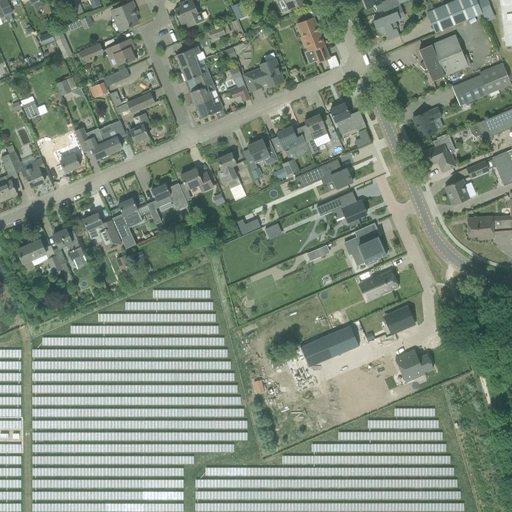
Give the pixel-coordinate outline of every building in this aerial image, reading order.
[(12,13),(6,0),(0,0),(0,4),(8,24),(14,21),(11,14),(12,13)] [(72,0),(79,15),(83,14),(77,0),(72,0)] [(91,0),(89,1),(92,9),(101,5),(98,0),(91,0)] [(186,23),(188,27),(204,21),(200,12),(198,13),(192,0),(188,0),(179,4),(181,7),(175,10),(181,25),(186,23)] [(276,0),(282,13),(288,10),(289,10),(307,2),(306,0),(276,0)] [(363,0),(367,9),(375,5),(378,12),(395,6),(400,3),(398,0),(388,0),(380,3),(378,0),(363,0)] [(427,13),(435,33),(482,13),(476,0),(456,0),(457,0),(436,9),(427,13)] [(487,0),(476,0),(480,9),(489,5),(490,5),(487,0)] [(511,0),(499,0),(501,10),(511,8),(511,0)] [(117,18),(122,30),(138,23),(133,12),(136,11),(132,2),(111,11),(114,20),(117,18)] [(240,2),(231,6),(236,17),(244,14),(245,13),(240,2)] [(42,6),(46,14),(51,12),(48,3),(42,6)] [(386,16),(373,22),(376,29),(377,32),(379,33),(381,34),(383,34),(386,33),(389,41),(400,36),(396,29),(398,28),(395,21),(400,20),(405,17),(403,12),(398,14),(395,6),(383,11),(386,16)] [(511,8),(501,10),(505,47),(511,45),(511,8)] [(89,16),(82,18),(85,27),(92,25),(89,16)] [(312,50),(318,64),(329,60),(326,51),(327,51),(314,17),(297,24),(308,51),(312,50)] [(274,22),(267,25),(270,30),(277,27),(274,22)] [(209,31),(212,40),(226,34),(222,25),(209,31)] [(55,31),(52,32),(54,36),(57,42),(64,59),(65,59),(72,56),(72,55),(63,34),(61,29),(55,31)] [(51,32),(39,37),(43,46),(55,41),(51,32)] [(455,35),(397,59),(410,91),(468,66),(455,35)] [(106,49),(114,68),(125,63),(126,65),(137,60),(134,54),(133,54),(130,48),(134,46),(131,39),(106,49)] [(80,52),(84,63),(91,60),(89,57),(103,51),(100,44),(80,52)] [(176,55),(181,68),(203,59),(205,58),(202,51),(200,52),(198,46),(185,52),(176,55)] [(223,51),(228,62),(237,58),(233,47),(223,51)] [(243,75),(250,92),(262,87),(261,85),(267,83),(268,88),(284,82),(276,59),(275,59),(273,53),(264,57),(266,62),(260,65),(261,68),(243,75)] [(196,62),(181,68),(186,81),(194,78),(197,84),(211,78),(206,66),(199,68),(196,62)] [(452,87),(460,105),(511,84),(503,63),(480,72),(481,75),(452,87)] [(229,70),(233,81),(242,77),(238,67),(229,70)] [(103,78),(107,87),(130,77),(126,68),(103,78)] [(199,89),(191,92),(196,105),(211,99),(209,93),(216,90),(211,78),(197,84),(199,89)] [(71,92),(65,79),(56,84),(61,96),(71,92)] [(97,85),(95,86),(99,96),(107,93),(107,91),(103,83),(97,85)] [(245,85),(237,88),(238,90),(239,92),(240,96),(243,101),(250,99),(245,85)] [(109,94),(114,106),(121,104),(116,92),(109,94)] [(116,108),(118,114),(130,110),(131,113),(155,103),(151,93),(127,103),(116,108)] [(215,113),(218,119),(224,117),(223,117),(225,116),(223,110),(223,109),(218,96),(196,105),(201,118),(215,113)] [(27,103),(23,105),(23,106),(25,111),(26,113),(28,119),(39,114),(37,109),(34,101),(27,103)] [(12,105),(14,111),(21,109),(19,102),(12,105)] [(336,122),(341,135),(356,128),(357,131),(366,127),(359,111),(349,115),(344,104),(330,110),(335,122),(336,122)] [(413,118),(421,137),(430,133),(437,131),(433,121),(442,117),(438,108),(429,112),(429,111),(422,114),(413,118)] [(481,134),(485,143),(492,140),(490,137),(511,128),(511,127),(511,108),(476,124),(477,124),(470,127),(472,134),(476,137),(481,134)] [(130,131),(135,143),(148,137),(145,129),(150,127),(145,114),(133,119),(137,128),(130,131)] [(308,144),(312,154),(318,152),(316,146),(329,140),(326,134),(327,134),(324,126),(319,115),(312,118),(311,116),(304,119),(305,121),(304,121),(306,125),(299,128),(308,144)] [(114,131),(102,136),(109,154),(122,148),(118,138),(125,135),(119,121),(111,124),(114,131)] [(291,127),(277,133),(281,143),(282,145),(289,161),(310,152),(299,128),(293,130),(291,127)] [(91,149),(96,160),(109,154),(102,136),(98,128),(85,134),(82,128),(75,131),(79,142),(84,152),(91,149)] [(365,129),(358,132),(360,139),(363,145),(370,142),(365,129)] [(438,162),(442,172),(455,166),(450,154),(456,152),(449,135),(433,142),(436,147),(426,151),(432,164),(438,162)] [(38,143),(45,160),(52,157),(45,140),(38,143)] [(262,140),(248,146),(252,157),(255,164),(275,155),(269,141),(264,143),(262,140)] [(61,163),(65,173),(80,166),(75,155),(75,154),(72,148),(53,156),(57,164),(61,163)] [(492,158),(504,186),(511,182),(511,149),(501,154),(492,158)] [(9,155),(15,171),(23,167),(16,152),(9,155)] [(217,159),(217,160),(221,170),(218,172),(222,181),(223,184),(227,182),(230,189),(241,184),(238,177),(236,178),(231,167),(236,164),(236,162),(232,153),(224,156),(222,155),(217,157),(217,159)] [(5,165),(9,174),(15,171),(9,155),(1,158),(5,165)] [(27,178),(31,188),(45,182),(40,170),(46,168),(41,159),(35,161),(36,163),(21,170),(25,179),(27,178)] [(337,159),(305,173),(306,174),(306,175),(310,184),(321,180),(323,185),(333,181),(337,189),(352,182),(348,173),(346,168),(342,170),(337,159)] [(282,165),(288,178),(300,173),(294,160),(282,165)] [(466,169),(470,178),(488,170),(485,162),(466,169)] [(196,168),(180,175),(184,183),(187,190),(199,185),(202,192),(213,187),(211,182),(207,173),(199,176),(196,168)] [(255,169),(251,171),(254,178),(255,179),(262,176),(262,175),(259,168),(257,168),(256,169),(255,169)] [(0,178),(0,187),(5,199),(17,194),(12,185),(11,180),(10,180),(8,175),(0,178)] [(445,187),(452,206),(469,199),(463,185),(464,185),(462,180),(445,187)] [(147,205),(156,225),(161,222),(155,208),(172,201),(176,210),(188,205),(178,183),(171,187),(168,189),(166,184),(151,190),(156,201),(147,205)] [(241,184),(230,189),(235,200),(235,201),(241,198),(240,195),(239,190),(243,189),(241,184)] [(352,192),(316,207),(320,216),(332,211),(341,207),(345,216),(350,227),(360,223),(358,218),(366,215),(360,201),(357,202),(352,192)] [(221,193),(212,197),(213,198),(215,204),(223,200),(221,193)] [(511,234),(511,237),(511,193),(510,194),(510,199),(509,199),(511,216),(475,219),(475,222),(468,222),(469,237),(484,236),(484,239),(493,238),(493,235),(511,234)] [(132,219),(135,225),(142,221),(137,210),(137,209),(133,198),(124,202),(124,201),(119,203),(120,204),(118,205),(122,214),(123,216),(126,222),(132,219)] [(85,219),(83,220),(87,229),(88,231),(91,236),(100,233),(107,250),(121,244),(115,230),(111,221),(102,224),(98,213),(91,216),(89,215),(85,217),(85,219)] [(122,214),(112,218),(126,249),(136,245),(126,222),(123,216),(122,214)] [(243,220),(237,222),(243,235),(261,227),(257,219),(245,225),(243,220)] [(268,235),(280,230),(277,224),(265,229),(268,235)] [(74,259),(78,269),(87,265),(83,255),(84,255),(74,232),(69,234),(66,227),(65,227),(66,229),(53,235),(59,249),(70,244),(71,247),(70,247),(71,250),(69,251),(73,260),(74,259)] [(366,233),(343,243),(349,256),(351,255),(359,251),(364,263),(365,264),(366,266),(377,261),(376,259),(386,255),(386,254),(387,254),(382,242),(380,242),(378,237),(369,241),(366,233)] [(35,268),(31,260),(46,254),(40,240),(17,250),(27,272),(28,271),(35,268)] [(327,246),(317,250),(320,257),(330,253),(327,246)] [(55,255),(56,257),(61,269),(64,275),(70,272),(65,263),(66,263),(62,252),(55,255)] [(115,259),(123,279),(133,275),(125,255),(115,259)] [(305,262),(318,289),(330,284),(317,256),(305,262)] [(48,260),(53,273),(61,269),(56,257),(48,260)] [(372,280),(366,282),(373,298),(398,287),(390,270),(372,279),(372,280)] [(404,308),(386,316),(393,331),(400,328),(401,331),(415,325),(411,316),(409,317),(404,308)] [(350,327),(322,338),(331,359),(358,347),(350,327)] [(371,333),(365,336),(366,336),(368,342),(374,339),(372,333),(371,333)] [(414,350),(396,359),(406,382),(424,374),(423,372),(432,368),(427,355),(418,359),(414,350)] [(261,380),(254,382),(256,393),(263,391),(261,380)]
